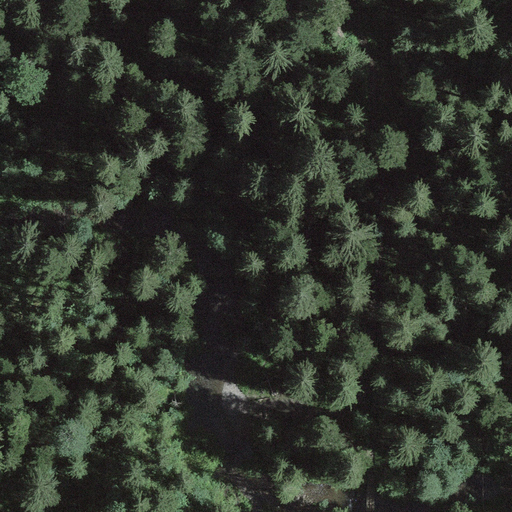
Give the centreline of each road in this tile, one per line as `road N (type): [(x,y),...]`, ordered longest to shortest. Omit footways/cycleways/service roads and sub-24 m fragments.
road 1 (track): [(343,0),(373,54),(377,329),(363,393),(330,417),(288,408),(268,379),(257,235),(247,214),(71,102),(0,88)]
road 2 (track): [(373,54),(449,232),(511,275)]
